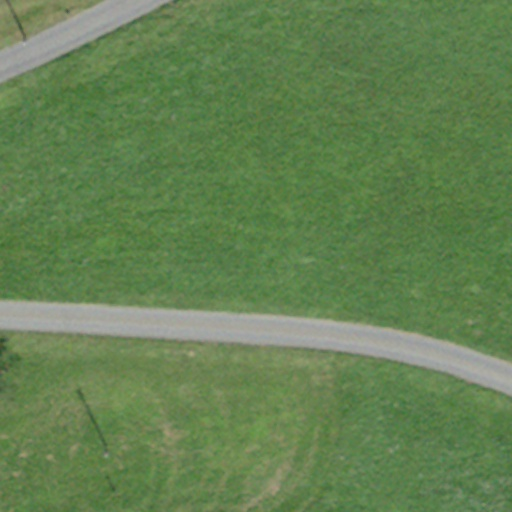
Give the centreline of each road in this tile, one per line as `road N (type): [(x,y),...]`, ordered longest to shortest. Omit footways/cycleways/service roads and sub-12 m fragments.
road 1 (unclassified): [(511,390),(400,351),(0,321)]
road 2 (unclassified): [(0,75),(158,0)]
